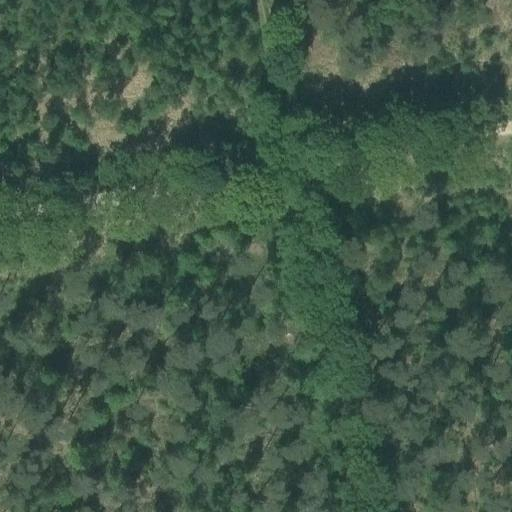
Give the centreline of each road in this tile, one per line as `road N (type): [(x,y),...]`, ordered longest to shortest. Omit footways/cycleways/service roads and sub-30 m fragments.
road 1 (track): [(511,126),(0,216)]
road 2 (track): [(286,165),(353,511)]
road 3 (track): [(286,165),(255,0)]
